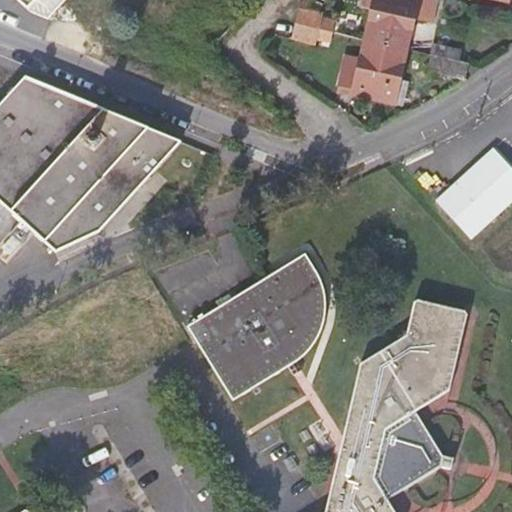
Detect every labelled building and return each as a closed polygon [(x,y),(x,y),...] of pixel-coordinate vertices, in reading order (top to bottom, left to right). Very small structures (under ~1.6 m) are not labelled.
[(30,0),(24,7),(27,9),(35,0),(30,0)] [(428,0),(358,0),(357,6),(368,8),(358,56),(342,52),(334,91),(392,103),(397,80),(411,17),(425,20),(428,0)] [(296,11),(293,25),(330,33),(332,23),(319,21),(319,16),(296,11)] [(330,33),(293,25),(289,42),(313,47),(314,41),(328,44),(330,33)] [(464,63),(456,61),(452,60),(442,58),(443,49),(430,46),(428,55),(426,66),(438,69),(437,74),(460,79),(464,63)] [(457,52),(443,49),(442,58),(452,60),(456,61),(457,52)] [(181,142),(24,78),(0,104),(0,198),(56,253),(100,232),(181,142)] [(406,83),(397,80),(392,103),(400,105),(406,83)] [(511,150),(507,144),(446,187),(475,228),(493,215),(511,201),(511,150)] [(511,201),(493,215),(507,236),(511,232),(511,201)] [(285,364),(297,356),(303,352),(309,345),(315,336),(320,327),(325,312),(325,294),(323,285),(321,277),(314,263),(305,248),(184,327),(231,400),(285,364)] [(381,497),(406,481),(434,463),(446,467),(448,454),(439,452),(435,445),(410,406),(443,386),(461,310),(409,297),(401,332),(354,362),(321,511),(319,511),(24,511),(22,509),(16,511),(390,511),(386,506),(381,497)] [(304,367),(297,356),(285,364),(292,374),(304,367)] [(237,511),(155,384),(91,425),(147,511),(237,511)]
